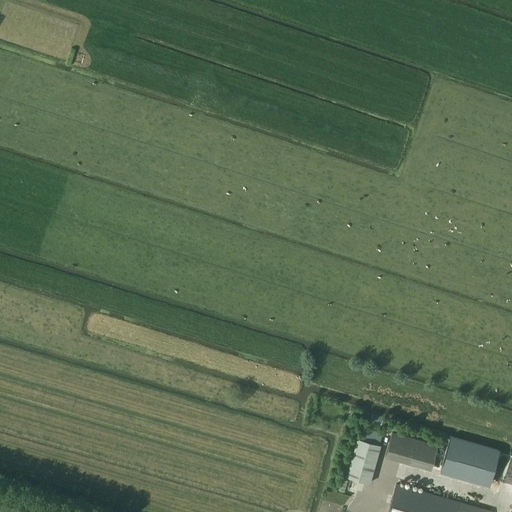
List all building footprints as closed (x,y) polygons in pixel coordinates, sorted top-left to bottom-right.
[(372,413),(370,420),(381,424),(383,416),(372,413)] [(431,469),(438,445),(392,432),(385,456),(431,469)] [(370,483),(381,445),(357,438),(346,477),(370,483)] [(450,438),(440,471),(480,482),(489,448),(450,438)] [(490,511),(491,510),(460,502),(396,484),(387,511),(490,511)]
